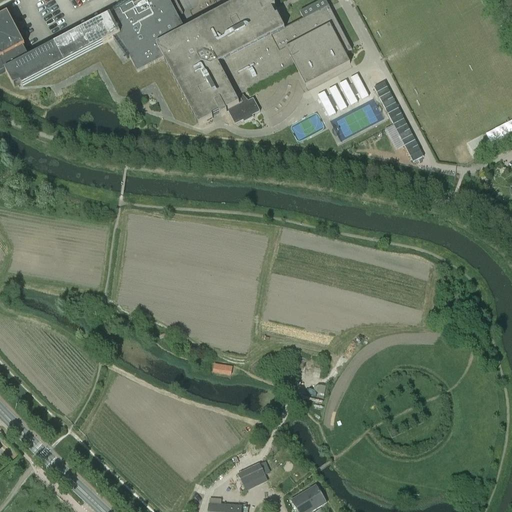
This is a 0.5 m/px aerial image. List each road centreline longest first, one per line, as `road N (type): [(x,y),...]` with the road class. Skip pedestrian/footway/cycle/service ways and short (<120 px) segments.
road 1 (track): [(105,299),(225,360),(245,362),(282,344),(329,353),(338,367)]
road 2 (tertiary): [(103,511),(2,414)]
